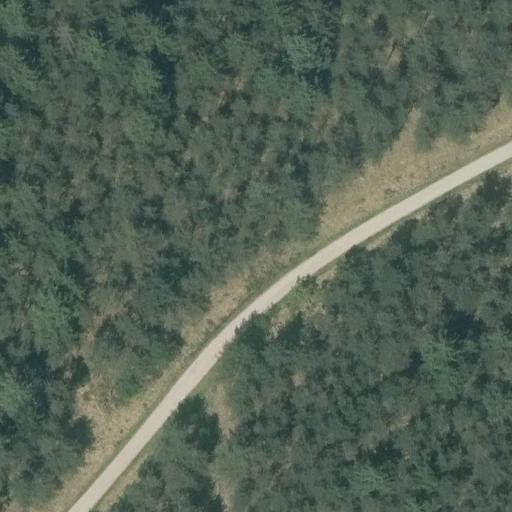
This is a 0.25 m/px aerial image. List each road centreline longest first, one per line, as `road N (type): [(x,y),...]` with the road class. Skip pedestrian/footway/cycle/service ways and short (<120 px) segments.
road 1 (track): [(85,511),(332,255),(511,147)]
road 2 (track): [(511,34),(0,22)]
